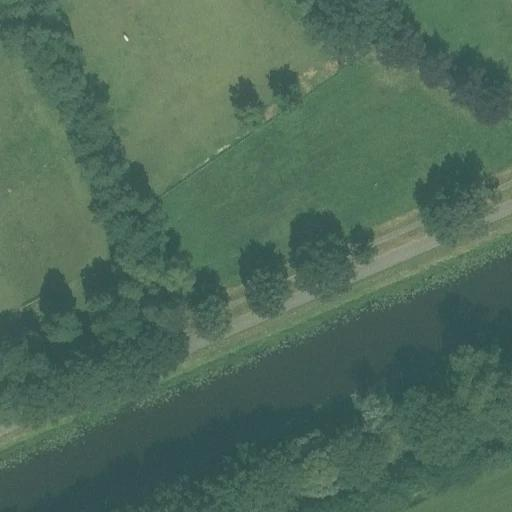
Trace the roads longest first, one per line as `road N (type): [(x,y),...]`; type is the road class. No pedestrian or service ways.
road 1 (residential): [(0,428),(511,206)]
road 2 (track): [(511,107),(330,0)]
